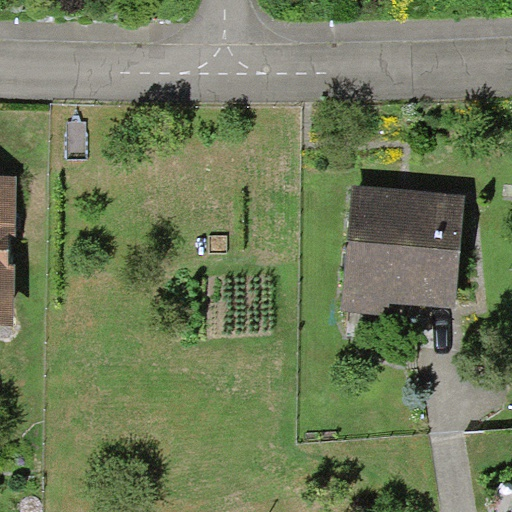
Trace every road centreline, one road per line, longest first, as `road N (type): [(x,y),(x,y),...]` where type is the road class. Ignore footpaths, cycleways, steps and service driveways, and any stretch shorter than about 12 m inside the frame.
road 1 (residential): [(511,59),(224,73)]
road 2 (residential): [(224,73),(0,63)]
